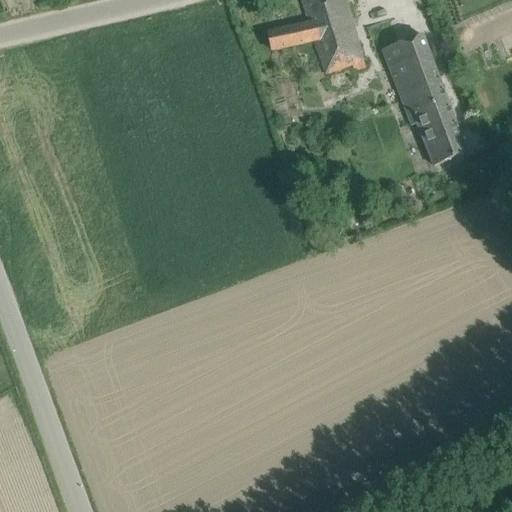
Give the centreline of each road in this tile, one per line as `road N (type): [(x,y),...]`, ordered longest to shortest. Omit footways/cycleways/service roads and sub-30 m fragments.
road 1 (unclassified): [(78,511),(0,290)]
road 2 (unclassified): [(0,43),(174,0)]
